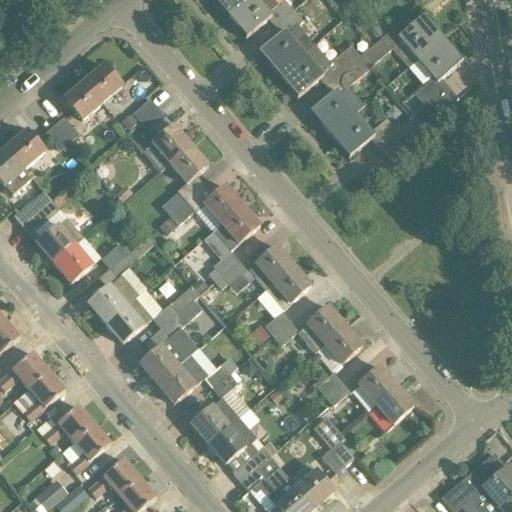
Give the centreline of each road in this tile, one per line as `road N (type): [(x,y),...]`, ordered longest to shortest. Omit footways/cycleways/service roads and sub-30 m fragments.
road 1 (residential): [(476,420),(121,12)]
road 2 (residential): [(215,511),(0,262)]
road 3 (residential): [(0,112),(121,12)]
road 4 (residential): [(372,511),(476,420)]
